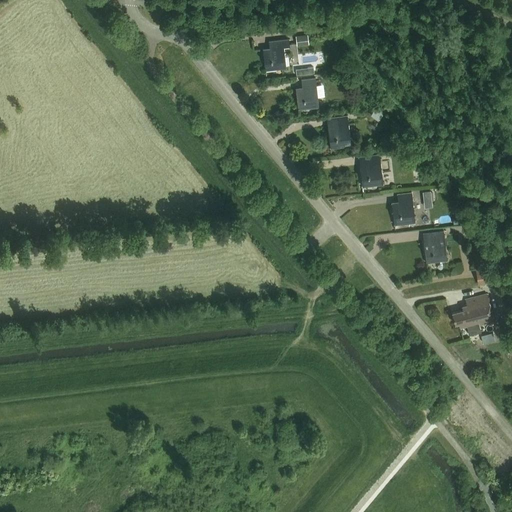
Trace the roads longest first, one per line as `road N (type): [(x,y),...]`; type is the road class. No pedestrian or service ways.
road 1 (unclassified): [(335,223),(185,44),(142,26),(130,0)]
road 2 (unclassified): [(511,435),(335,223)]
